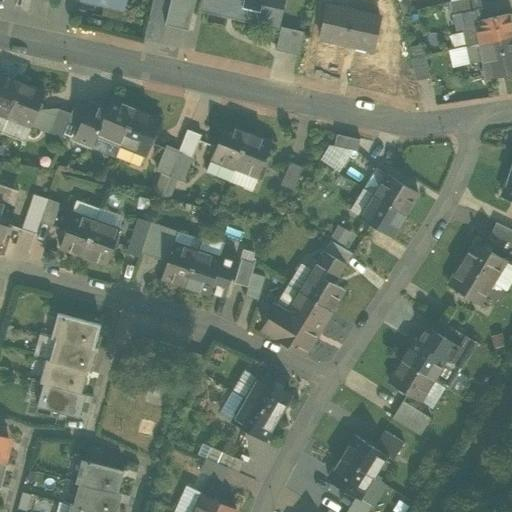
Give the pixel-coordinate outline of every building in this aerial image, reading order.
[(85,0),(104,4),(123,9),(125,0),(85,0)] [(284,0),(209,0),(208,6),(234,12),(233,18),(278,28),(279,26),(284,0)] [(479,0),(454,0),(450,1),(449,1),(453,15),(477,9),(481,8),(479,0)] [(194,7),(170,1),(165,25),(188,30),(194,7)] [(101,16),(125,21),(127,10),(123,9),(104,4),(101,16)] [(319,37),(346,44),(347,37),(374,43),(380,17),(358,12),(358,11),(344,8),(343,12),(326,9),(319,37)] [(456,31),(463,30),(463,29),(475,27),(474,25),(478,24),(478,20),(480,20),(477,9),(453,15),(452,15),(456,31)] [(511,23),(510,13),(480,20),(478,20),(478,24),(474,25),(475,27),(478,43),(511,36),(511,23)] [(275,50),(298,55),(304,32),(281,26),(275,50)] [(478,43),(475,27),(463,29),(463,30),(463,32),(466,44),(466,46),(478,43)] [(466,44),(463,32),(451,34),(453,46),(466,44)] [(511,72),(511,36),(478,43),(466,46),(470,63),(482,61),(485,78),(511,72)] [(470,63),(466,46),(448,50),(452,67),(470,63)] [(411,59),(416,81),(430,77),(425,56),(411,59)] [(0,113),(8,117),(21,83),(0,74),(0,113)] [(44,92),(21,83),(8,117),(31,126),(37,111),(44,92)] [(97,134),(120,144),(134,108),(110,98),(105,109),(96,134),(97,134)] [(74,103),(70,113),(71,114),(63,133),(64,133),(75,138),(87,108),(74,103)] [(92,146),(97,134),(96,134),(105,109),(89,103),(87,108),(75,138),(75,139),(92,146)] [(159,118),(134,108),(120,144),(145,153),(159,118)] [(60,109),(37,111),(31,126),(50,134),(60,109)] [(62,138),(64,133),(63,133),(71,114),(70,113),(60,109),(50,134),(62,138)] [(24,141),(31,126),(8,117),(2,132),(24,141)] [(211,158),(234,167),(248,134),(225,124),(211,158)] [(187,130),(178,154),(191,159),(200,135),(187,130)] [(331,143),(352,148),(355,137),(333,132),(331,143)] [(270,143),(248,134),(234,167),(257,176),(270,143)] [(352,148),(331,143),(320,159),(338,171),(352,148)] [(140,166),(145,153),(120,144),(115,156),(140,166)] [(169,176),(178,154),(165,149),(157,171),(169,176)] [(191,159),(178,154),(169,176),(161,196),(170,198),(178,180),(182,181),(191,159)] [(234,167),(211,158),(206,172),(228,181),(234,167)] [(280,186),(291,190),(300,168),(290,164),(280,186)] [(257,176),(234,167),(228,181),(252,190),(257,176)] [(363,188),(373,195),(386,173),(376,167),(363,188)] [(511,198),(511,172),(509,172),(502,195),(511,198)] [(386,173),(373,195),(405,214),(418,193),(386,173)] [(15,189),(0,184),(0,202),(9,205),(15,189)] [(360,216),(373,195),(363,188),(350,210),(360,216)] [(34,234),(38,221),(46,199),(34,195),(22,230),(34,234)] [(392,236),(405,214),(373,195),(360,216),(392,236)] [(59,204),(46,199),(38,221),(52,225),(59,204)] [(0,202),(0,241),(2,242),(14,207),(9,205),(0,202)] [(59,248),(83,256),(95,221),(71,213),(59,248)] [(139,256),(140,252),(151,222),(138,217),(127,251),(139,256)] [(119,229),(95,221),(83,256),(107,264),(119,229)] [(163,226),(151,222),(140,252),(153,256),(163,226)] [(490,233),(511,243),(511,230),(495,222),(490,233)] [(328,239),(330,240),(342,247),(350,232),(337,224),(328,239)] [(153,256),(167,260),(173,242),(177,230),(163,226),(153,256)] [(202,235),(197,250),(219,258),(224,242),(202,235)] [(323,251),(345,264),(352,253),(342,247),(330,240),(323,251)] [(474,241),(461,263),(492,282),(505,261),(474,241)] [(161,278),(185,286),(197,250),(173,242),(167,260),(161,278)] [(219,258),(197,250),(185,286),(209,294),(210,292),(221,258),(220,258),(219,258)] [(323,251),(312,270),(334,283),(345,264),(323,251)] [(221,252),(220,258),(221,258),(210,292),(224,296),(237,257),(221,252)] [(234,282),(247,286),(251,272),(254,263),(240,259),(234,282)] [(511,277),(511,264),(505,261),(492,282),(504,290),(511,277)] [(479,304),(492,282),(461,263),(448,284),(479,304)] [(344,289),(334,283),(312,270),(299,291),(330,311),(344,289)] [(265,276),(251,272),(247,286),(245,296),(258,300),(265,276)] [(331,311),(330,311),(299,291),(286,312),(318,333),(331,311)] [(305,354),(318,333),(286,312),(276,305),(262,328),(305,354)] [(51,337),(55,338),(56,337),(93,348),(93,347),(100,325),(58,313),(51,337)] [(424,325),(416,340),(446,358),(446,359),(449,361),(458,346),(424,325)] [(130,356),(142,360),(148,338),(137,335),(130,356)] [(458,346),(449,361),(459,367),(475,342),(464,335),(458,346)] [(55,338),(49,360),(87,370),(87,371),(91,372),(97,348),(93,347),(93,348),(56,337),(55,338)] [(159,342),(148,338),(142,360),(153,363),(159,342)] [(402,360),(433,380),(444,362),(446,359),(446,358),(416,340),(415,339),(402,360)] [(171,345),(159,342),(153,363),(164,366),(171,345)] [(182,349),(171,345),(164,366),(176,370),(180,355),(182,349)] [(186,373),(197,376),(198,371),(203,353),(193,350),(190,358),(186,373)] [(176,370),(186,373),(190,358),(180,355),(176,370)] [(39,382),(43,383),(43,382),(81,393),(81,392),(87,371),(87,370),(49,360),(45,359),(39,382)] [(446,359),(444,362),(457,371),(459,367),(449,361),(446,359)] [(420,401),(433,380),(402,360),(389,382),(420,401)] [(447,388),(457,371),(444,362),(433,380),(447,388)] [(457,371),(447,388),(459,395),(469,378),(457,371)] [(258,377),(245,398),(278,417),(290,395),(258,377)] [(433,380),(420,401),(434,409),(447,388),(433,380)] [(85,393),(81,392),(81,393),(43,382),(43,383),(37,406),(79,417),(85,393)] [(406,393),(403,398),(425,413),(429,408),(406,393)] [(265,439),(278,417),(245,398),(233,420),(265,439)] [(393,418),(420,435),(431,418),(403,401),(393,418)] [(386,455),(392,459),(401,445),(380,431),(371,446),(386,455)] [(355,436),(341,457),(373,477),(386,455),(371,446),(355,436)] [(8,439),(0,437),(0,461),(2,462),(8,439)] [(243,462),(211,447),(206,458),(228,468),(239,472),(243,462)] [(360,498),(373,477),(341,457),(328,478),(357,496),(360,498)] [(75,482),(78,483),(79,482),(117,493),(117,492),(123,470),(81,458),(75,482)] [(200,471),(222,481),(228,468),(206,458),(200,471)] [(115,511),(121,493),(117,492),(117,493),(79,482),(78,483),(73,504),(73,505),(99,511),(115,511)] [(202,494),(193,511),(235,511),(237,510),(202,494)] [(351,506),(360,511),(366,511),(371,505),(360,498),(357,496),(351,506)] [(99,511),(73,505),(73,504),(69,503),(66,511),(99,511)]
